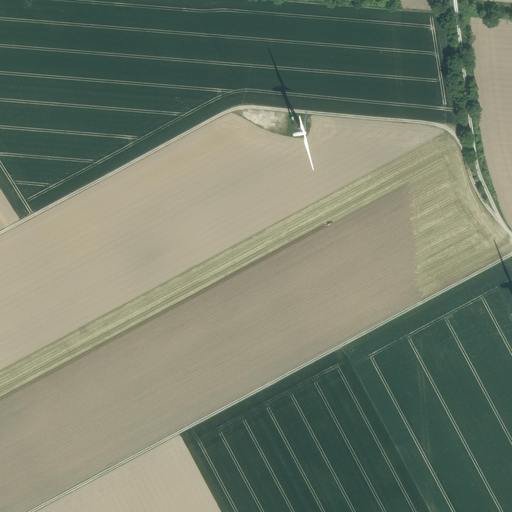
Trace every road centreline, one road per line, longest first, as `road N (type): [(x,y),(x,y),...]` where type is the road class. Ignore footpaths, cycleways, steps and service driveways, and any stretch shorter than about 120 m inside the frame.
road 1 (track): [(511,235),(468,172),(459,128),(238,110),(0,234)]
road 2 (track): [(490,209),(455,0)]
